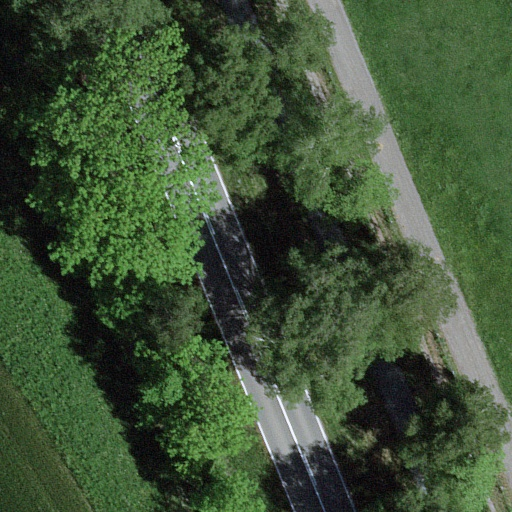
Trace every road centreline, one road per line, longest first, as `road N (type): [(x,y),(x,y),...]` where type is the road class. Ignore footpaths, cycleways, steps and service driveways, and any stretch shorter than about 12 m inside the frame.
road 1 (secondary): [(327,511),(121,0)]
road 2 (track): [(511,475),(318,0)]
